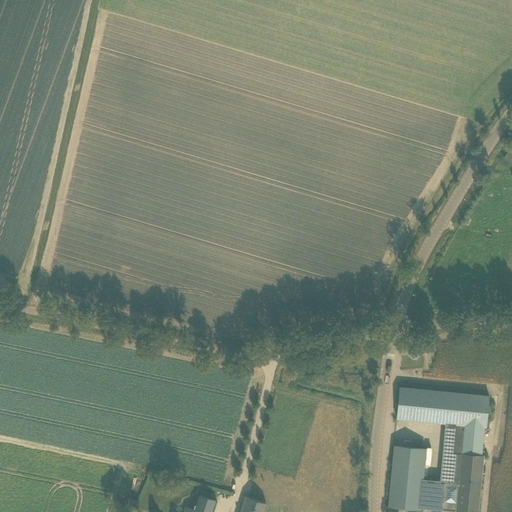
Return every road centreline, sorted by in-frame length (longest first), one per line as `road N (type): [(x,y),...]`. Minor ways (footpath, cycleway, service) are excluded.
road 1 (unclassified): [(394,329),(247,354),(0,303)]
road 2 (track): [(95,0),(27,309)]
road 3 (tertiary): [(394,329),(426,247),(511,113)]
road 4 (tertiary): [(373,511),(394,329)]
